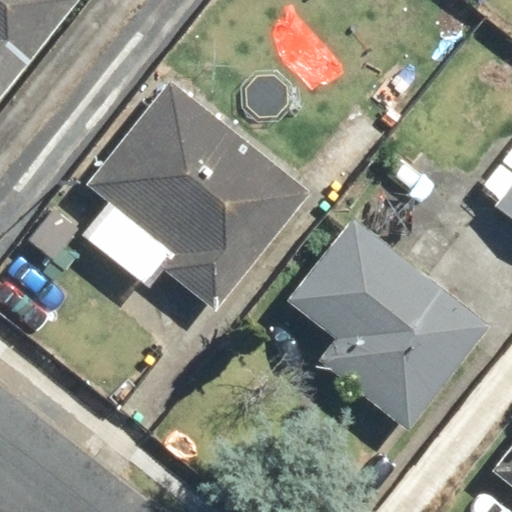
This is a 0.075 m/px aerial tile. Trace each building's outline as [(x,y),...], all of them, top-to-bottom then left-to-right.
[(0,0),(0,86),(64,5),(57,0),(0,0)] [(285,200),(155,92),(61,205),(192,312),(285,200)] [(511,170),(477,214),(511,242),(511,170)] [(253,325),(388,435),(477,327),(341,217),(253,325)] [(511,440),(483,473),(511,498),(511,440)]
